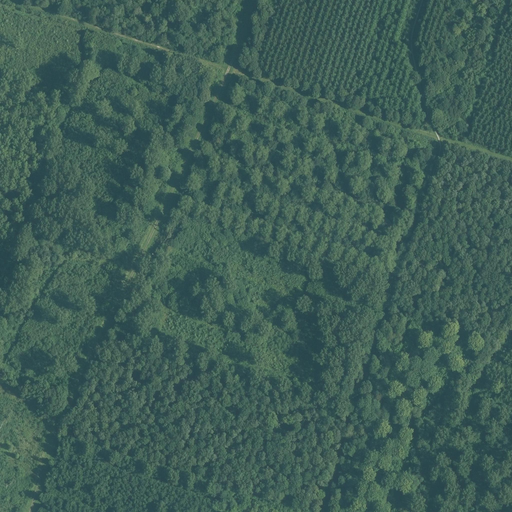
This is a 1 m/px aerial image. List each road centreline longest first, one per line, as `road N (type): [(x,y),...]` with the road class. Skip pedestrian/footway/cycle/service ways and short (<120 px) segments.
road 1 (track): [(10,0),(511,161)]
road 2 (track): [(224,83),(74,394)]
road 3 (track): [(410,511),(435,429),(511,331)]
road 4 (track): [(74,394),(31,511)]
